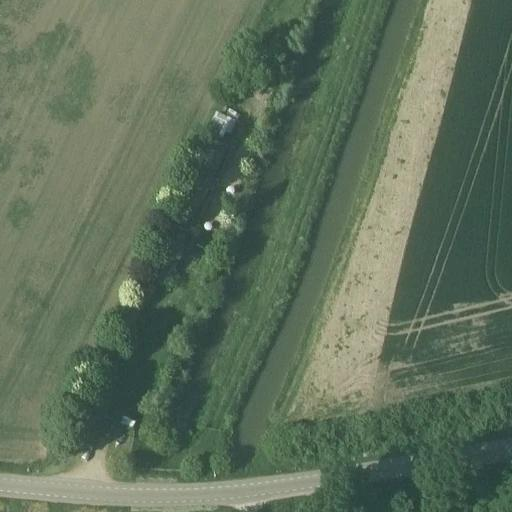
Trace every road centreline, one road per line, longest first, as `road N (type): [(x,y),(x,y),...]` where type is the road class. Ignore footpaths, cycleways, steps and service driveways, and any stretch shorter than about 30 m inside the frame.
road 1 (tertiary): [(147,496),(348,482),(511,455)]
road 2 (tertiary): [(147,496),(0,488)]
